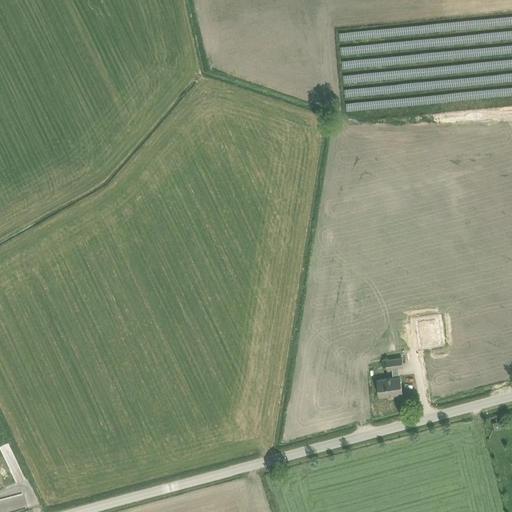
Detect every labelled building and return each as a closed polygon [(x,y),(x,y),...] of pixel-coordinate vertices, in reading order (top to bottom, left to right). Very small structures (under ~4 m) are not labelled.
[(405,347),(396,255),(405,254),(404,246),(390,247),(379,136),(345,139),(367,351),(405,347)] [(511,152),(449,161),(466,298),(484,296),(489,332),(506,330),(506,326),(511,325),(511,152)] [(332,194),(333,213),(349,212),(348,193),(332,194)] [(338,265),(329,267),(331,274),(340,272),(338,265)] [(436,318),(416,321),(420,349),(440,346),(436,318)] [(393,377),(378,379),(380,396),(403,393),(400,376),(398,367),(403,367),(402,358),(386,360),(388,369),(392,368),(393,377)] [(0,511),(11,511),(25,509),(21,493),(0,498),(0,511)]
